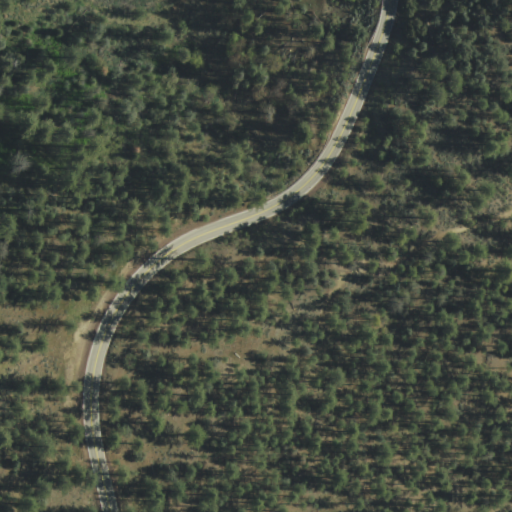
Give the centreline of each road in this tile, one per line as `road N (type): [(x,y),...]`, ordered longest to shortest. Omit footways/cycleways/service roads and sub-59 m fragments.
road 1 (secondary): [(109,511),(90,414),(92,378),(115,311),(185,242),(275,206),(319,170),(388,0)]
road 2 (track): [(185,242),(373,269),(439,233),(511,211)]
